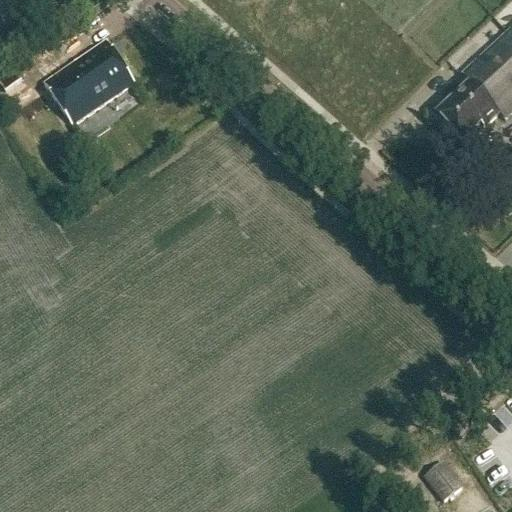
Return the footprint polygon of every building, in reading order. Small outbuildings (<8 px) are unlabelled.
[(487,18),(506,0),(477,0),(473,4),(487,18)] [(463,4),(446,15),(465,43),(482,32),(463,4)] [(440,24),(427,38),(451,58),(463,44),(440,24)] [(511,36),(463,80),(472,91),(439,121),(464,149),(482,132),(486,134),(500,121),(506,128),(511,122),(511,36)] [(107,47),(42,92),(70,133),(135,88),(107,47)] [(2,107),(14,125),(27,116),(15,98),(2,107)] [(446,466),(426,481),(446,508),(466,492),(446,466)]
